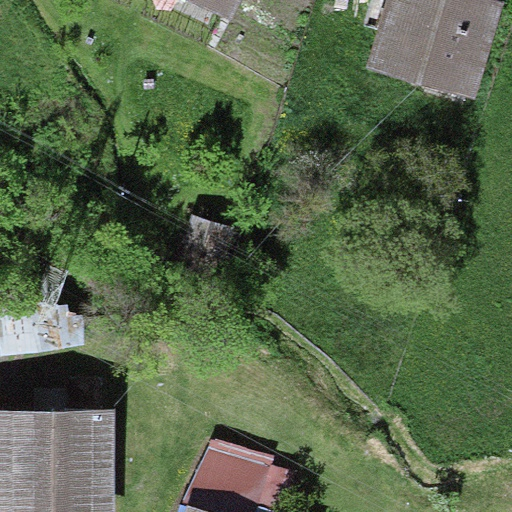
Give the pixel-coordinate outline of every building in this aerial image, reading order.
[(262,0),(172,0),(249,32),(262,0)] [(479,6),(455,0),(367,0),(349,72),(455,99),(479,6)] [(191,211),(178,250),(221,264),(233,225),(191,211)] [(0,305),(0,345),(56,340),(53,301),(0,305)] [(110,511),(110,407),(0,406),(0,511),(110,511)] [(218,511),(188,502),(184,511),(218,511)]
